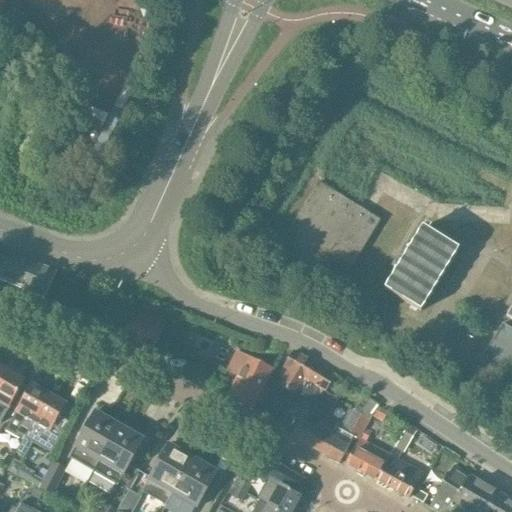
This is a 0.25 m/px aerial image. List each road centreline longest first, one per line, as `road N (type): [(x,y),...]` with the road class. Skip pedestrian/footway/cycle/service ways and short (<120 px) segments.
road 1 (tertiary): [(511,473),(311,348),(181,295),(130,248)]
road 2 (residential): [(349,486),(0,295)]
road 3 (secondary): [(130,248),(146,230),(213,83)]
road 4 (secondary): [(0,231),(91,261),(130,248)]
